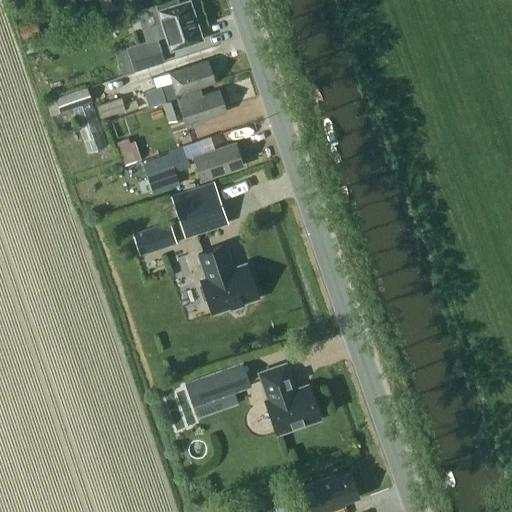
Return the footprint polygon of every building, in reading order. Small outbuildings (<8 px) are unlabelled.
[(97,0),(102,14),(124,7),(124,6),(140,0),(97,0)] [(183,0),(178,2),(177,0),(166,0),(155,4),(169,49),(201,39),(188,0),(183,0)] [(18,27),(22,38),(39,32),(34,21),(18,27)] [(125,46),(133,72),(164,62),(155,36),(125,46)] [(26,53),(43,47),(40,37),(23,43),(26,53)] [(214,81),(207,60),(183,67),(168,72),(168,74),(157,77),(161,90),(135,98),(138,108),(164,100),(164,101),(177,96),(177,95),(176,93),(214,81)] [(85,87),(54,98),(59,111),(90,100),(85,87)] [(177,96),(164,101),(162,102),(168,121),(182,116),(186,127),(205,121),(203,118),(225,111),(218,89),(201,94),(199,88),(177,95),(177,96)] [(132,152),(127,138),(115,142),(121,161),(128,159),(126,154),(132,152)] [(234,141),(191,156),(199,179),(210,176),(242,165),(234,141)] [(173,171),(189,166),(183,145),(167,150),(168,155),(173,171)] [(177,181),(173,171),(168,154),(142,162),(151,189),(177,181)] [(227,223),(213,180),(170,195),(184,237),(227,223)] [(175,242),(168,220),(132,232),(139,254),(175,242)] [(256,296),(245,264),(232,269),(223,244),(197,253),(206,278),(201,280),(201,282),(198,285),(203,299),(207,299),(211,311),(227,305),(231,308),(241,305),(242,300),(256,296)] [(249,385),(241,360),(183,380),(196,417),(237,402),(233,390),(249,385)] [(284,363),(258,372),(268,399),(265,400),(276,431),(288,427),(291,430),(305,425),(305,421),(318,417),(307,386),(294,390),(284,363)] [(358,496),(350,472),(334,477),(333,474),(282,491),(286,503),(289,511),(321,511),(344,505),(342,501),(358,496)] [(245,502),(255,499),(252,488),(242,492),(245,502)] [(289,511),(286,503),(258,511),(289,511)]
